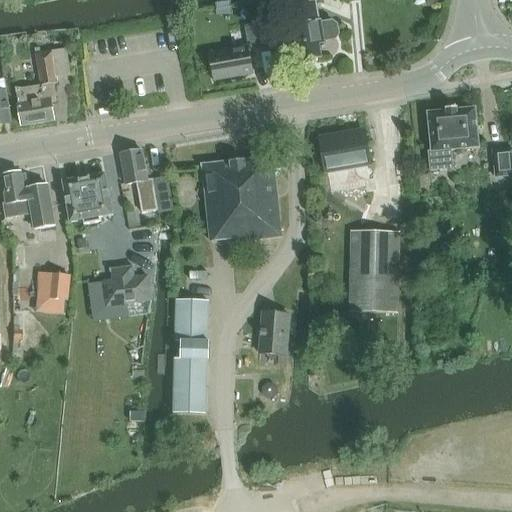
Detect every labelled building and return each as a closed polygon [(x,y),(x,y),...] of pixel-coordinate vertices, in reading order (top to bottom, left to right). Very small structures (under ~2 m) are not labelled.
[(319,24),(316,4),(287,9),(291,30),(287,30),(290,49),(294,48),(296,61),(307,63),(315,62),(320,57),(318,45),(337,41),(342,34),(341,24),(334,21),(319,24)] [(249,47),(210,54),(215,82),(254,75),(250,52),(263,50),(259,26),(246,29),(249,47)] [(54,79),(72,76),(67,50),(41,54),(41,50),(35,51),(41,87),(16,91),(22,127),(55,122),(52,103),(55,103),(52,86),(55,86),(54,79)] [(0,125),(12,124),(5,81),(0,81),(0,125)] [(451,151),(479,148),(475,109),(429,113),(432,152),(428,152),(429,172),(452,170),(451,151)] [(325,172),(369,165),(364,131),(320,138),(325,172)] [(496,178),(511,176),(511,150),(494,152),(496,178)] [(143,151),(121,155),(127,185),(138,183),(143,214),(158,211),(159,214),(173,211),(170,196),(167,176),(148,179),(143,151)] [(233,243),(283,238),(274,158),(203,166),(211,242),(233,239),(233,243)] [(7,204),(4,205),(6,219),(33,215),(35,231),(55,228),(48,186),(30,189),(28,180),(20,180),(20,174),(5,176),(8,193),(6,193),(7,204)] [(63,182),(71,223),(84,221),(85,225),(101,222),(100,218),(113,216),(106,175),(91,177),(79,179),(63,182)] [(351,313),(400,314),(401,232),(352,231),(351,313)] [(78,249),(86,248),(84,239),(76,241),(78,249)] [(149,277),(135,279),(133,269),(135,269),(134,268),(111,271),(112,272),(113,272),(114,282),(104,283),(107,308),(152,302),(149,277)] [(51,276),(48,300),(65,301),(68,302),(71,277),(51,276)] [(209,342),(210,301),(178,300),(177,342),(182,342),(182,359),(176,359),(175,414),(206,415),(208,360),(210,360),(211,342),(209,342)] [(291,316),(263,314),(260,354),(288,356),(291,316)] [(264,394),(267,397),(273,398),(276,394),(277,389),(273,385),(268,385),(264,388),(264,394)] [(145,421),(145,412),(131,412),(131,421),(145,421)]
